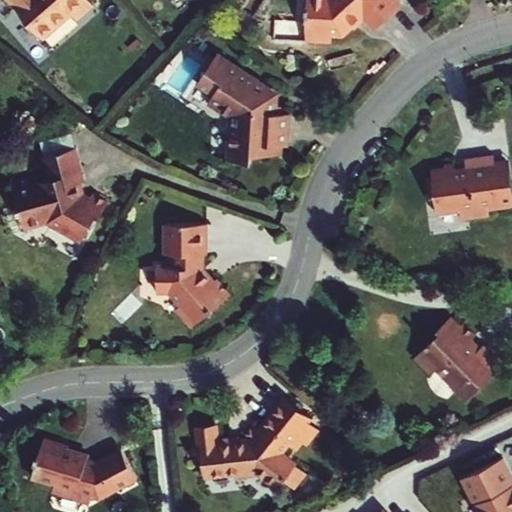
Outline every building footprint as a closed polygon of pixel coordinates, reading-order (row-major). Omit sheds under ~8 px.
[(9,0),(44,38),(72,14),(77,19),(93,4),(89,0),(9,0)] [(304,15),(306,15),(305,43),(331,44),(331,35),(341,35),(350,27),(362,16),(366,20),(374,30),(399,9),(391,0),(306,0),(307,8),(305,8),(304,15)] [(397,0),(391,0),(399,9),(402,6),(397,0)] [(362,16),(350,27),(354,31),(366,20),(362,16)] [(289,116),(280,115),(276,114),(277,108),(272,107),(273,97),(263,90),(266,86),(217,54),(198,83),(214,93),(207,103),(230,118),(226,160),(249,162),(250,154),(279,157),(280,147),(286,147),(289,116)] [(278,94),(266,86),(263,90),(273,97),(272,107),(277,108),(278,94)] [(37,185),(36,178),(13,184),(23,224),(29,227),(47,222),(48,227),(48,228),(80,247),(91,228),(94,229),(108,205),(93,197),(91,199),(89,203),(80,197),(77,187),(81,185),(84,185),(85,181),(76,151),(42,160),(45,172),(47,171),(50,170),(53,182),(49,182),(41,185),(37,185)] [(498,213),(498,211),(491,167),(490,159),(463,163),(464,171),(453,173),(453,168),(442,170),(443,174),(432,176),(433,181),(427,181),(429,197),(436,197),(438,217),(458,214),(460,223),(486,219),(485,214),(498,213)] [(511,192),(508,164),(491,167),(498,211),(511,209),(511,192)] [(77,187),(80,197),(89,203),(91,199),(83,194),(81,185),(77,187)] [(29,227),(23,224),(25,232),(48,227),(47,222),(29,227)] [(206,225),(173,225),(173,240),(166,240),(166,255),(173,255),(173,269),(156,269),(156,292),(169,292),(180,306),(174,311),(189,330),(229,297),(216,281),(212,284),(201,271),(201,256),(206,256),(206,225)] [(483,345),(481,348),(478,350),(470,342),(472,339),(475,337),(464,325),(461,327),(451,318),(438,330),(440,333),(415,358),(432,374),(437,369),(458,389),(456,391),(466,402),(503,365),(483,345)] [(481,348),(472,339),(470,342),(478,350),(481,348)] [(198,444),(190,445),(192,463),(202,462),(204,480),(232,477),(235,482),(251,480),(259,479),(277,492),(283,484),(295,492),(306,476),(279,457),(289,443),(291,445),(297,437),(303,441),(307,444),(319,428),(309,421),(312,418),(284,397),(260,430),(253,426),(240,443),(228,444),(228,446),(218,447),(216,427),(196,429),(198,444)] [(297,437),(291,445),(297,449),(303,441),(297,437)] [(33,464),(35,465),(30,480),(52,486),(50,492),(88,504),(90,498),(95,500),(97,494),(103,496),(135,480),(120,449),(94,463),(87,461),(88,459),(79,462),(75,454),(67,451),(68,449),(42,441),(37,458),(35,457),(33,464)] [(89,455),(68,449),(67,451),(75,454),(79,462),(88,459),(89,455)] [(478,511),(511,511),(511,476),(503,457),(462,476),(478,511)]
